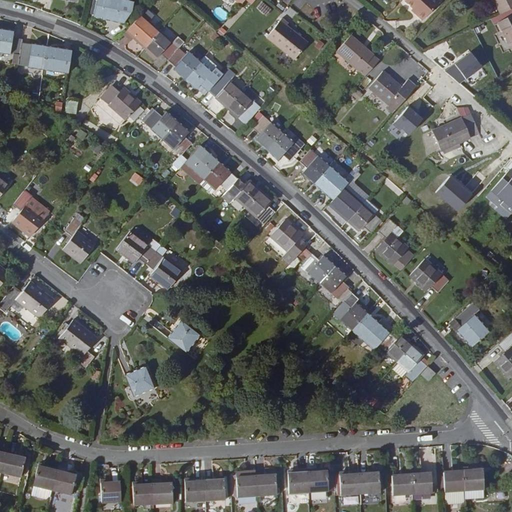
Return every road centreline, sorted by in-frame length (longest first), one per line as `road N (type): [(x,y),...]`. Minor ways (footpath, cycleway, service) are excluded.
road 1 (residential): [(501,420),(340,240),(143,70),(86,38),(0,7)]
road 2 (residential): [(501,420),(121,451),(54,436),(0,411)]
road 3 (residential): [(75,292),(103,260),(144,297),(115,324)]
